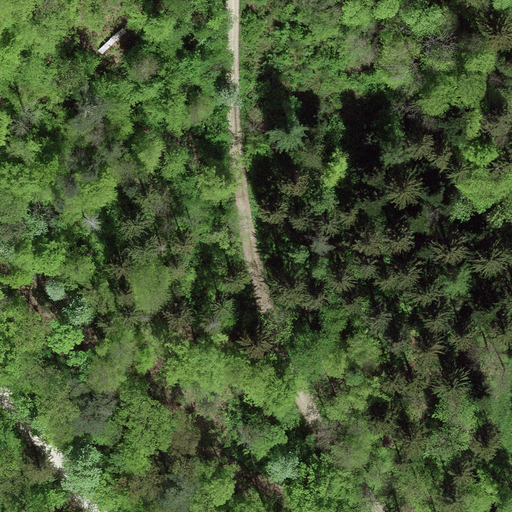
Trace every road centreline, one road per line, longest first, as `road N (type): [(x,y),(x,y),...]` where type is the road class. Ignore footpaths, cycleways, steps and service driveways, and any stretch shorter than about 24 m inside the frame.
road 1 (track): [(233,0),(236,138),(264,314),(338,457),(377,511)]
road 2 (residential): [(98,511),(0,395)]
